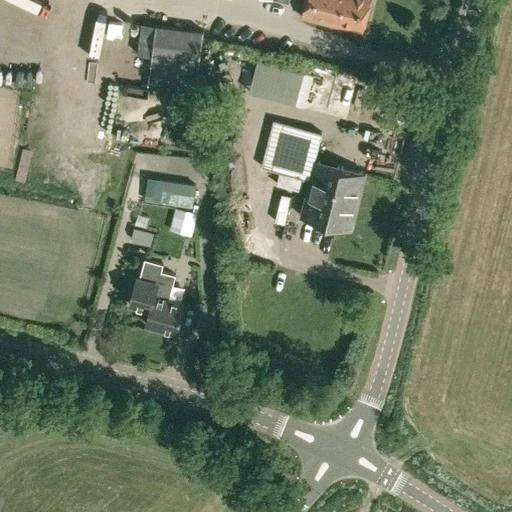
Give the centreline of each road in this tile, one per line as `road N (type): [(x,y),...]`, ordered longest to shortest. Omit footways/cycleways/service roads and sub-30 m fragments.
road 1 (tertiary): [(340,456),(385,360),(473,0)]
road 2 (tertiary): [(340,456),(209,404),(0,350)]
